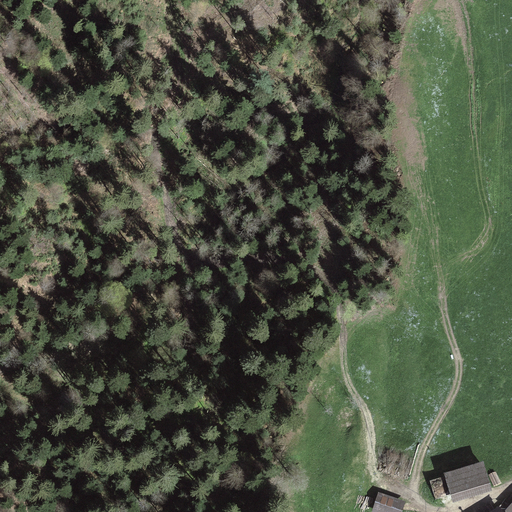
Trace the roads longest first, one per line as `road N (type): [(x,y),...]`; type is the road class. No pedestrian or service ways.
road 1 (track): [(410,501),(374,470),(367,413),(346,375),(332,285),(301,263),(199,260),(178,242),(156,158),(158,130),(180,79),(170,0)]
road 2 (track): [(417,505),(420,455),(459,375),(441,293)]
